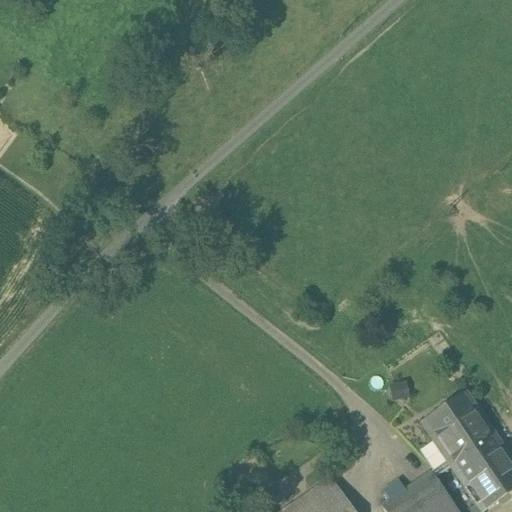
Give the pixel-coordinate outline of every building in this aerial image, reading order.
[(394,400),(410,399),(408,383),(392,385),(394,400)] [(499,445),(465,396),(422,425),(447,461),(457,475),(498,446),(499,445)] [(511,466),(498,446),(457,475),(461,482),(481,511),(511,490),(511,466)] [(389,502),(380,508),(382,511),(417,511),(461,482),(457,475),(447,461),(400,494),(389,502)] [(330,480),(283,511),(343,511),(349,508),(330,480)] [(461,482),(417,511),(480,511),(481,511),(461,482)] [(394,485),(382,493),(389,502),(400,494),(394,485)]
